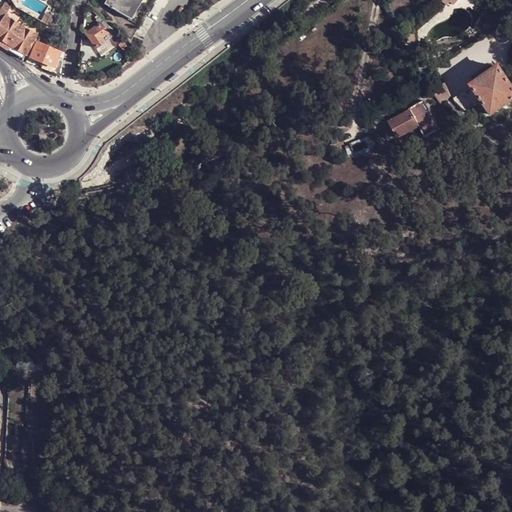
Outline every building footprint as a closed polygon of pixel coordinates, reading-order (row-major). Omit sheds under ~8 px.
[(128,20),(139,0),(107,0),(104,5),(128,20)] [(135,35),(155,0),(139,0),(128,20),(123,28),(135,35)] [(0,11),(0,12),(5,16),(11,7),(5,4),(0,11)] [(53,15),(47,13),(42,22),(47,25),(53,15)] [(5,16),(0,24),(0,39),(11,46),(22,28),(5,16)] [(108,40),(110,39),(105,32),(100,24),(99,25),(96,21),(95,19),(87,25),(85,31),(87,33),(86,34),(88,38),(90,40),(96,49),(108,40)] [(105,32),(110,29),(103,22),(100,24),(105,32)] [(36,35),(22,28),(11,46),(26,55),(27,54),(36,35)] [(105,32),(110,39),(116,34),(110,29),(105,32)] [(110,39),(108,40),(116,49),(124,42),(116,34),(110,39)] [(0,45),(8,51),(11,46),(0,39),(0,45)] [(59,55),(60,53),(38,42),(31,56),(31,57),(43,63),(41,67),(51,72),(53,67),(59,55)] [(124,42),(116,49),(124,58),(132,49),(124,42)] [(8,51),(23,61),(27,55),(27,54),(26,55),(11,46),(8,51)] [(511,86),(498,66),(498,67),(484,75),(471,84),(471,85),(490,113),(510,100),(511,98),(511,86)] [(387,71),(390,76),(395,72),(391,67),(387,71)] [(449,84),(453,82),(452,75),(448,74),(445,77),(445,79),(446,83),(449,84)] [(425,100),(410,108),(411,111),(390,122),(398,137),(419,125),(425,136),(440,128),(425,100)] [(386,108),(373,116),(377,122),(390,114),(386,108)] [(44,362),(17,361),(17,371),(44,371),(44,362)]
